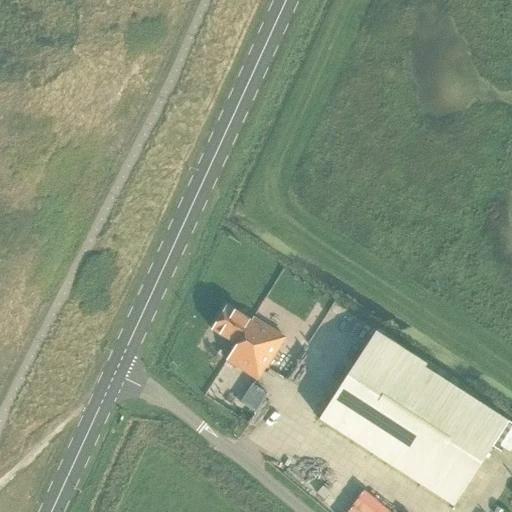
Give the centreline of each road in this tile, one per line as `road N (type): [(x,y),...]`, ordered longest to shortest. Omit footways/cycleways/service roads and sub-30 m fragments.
road 1 (secondary): [(114,372),(285,0)]
road 2 (unclassified): [(301,511),(172,407),(114,372)]
road 3 (secondary): [(50,511),(114,372)]
